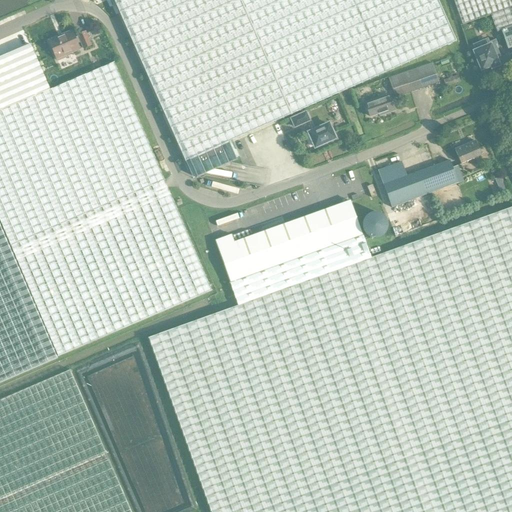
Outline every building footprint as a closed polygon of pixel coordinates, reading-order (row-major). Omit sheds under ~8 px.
[(228,143),(456,42),(437,0),(112,0),(185,162),(188,161),(196,178),(236,161),(228,143)] [(511,0),(452,0),(461,26),(491,15),(497,33),(501,32),(507,49),(511,46),(511,0)] [(78,35),(78,37),(75,38),(72,32),(49,41),(56,59),(57,59),(58,61),(66,58),(65,55),(79,49),(77,44),(81,43),(83,49),(91,46),(85,32),(78,35)] [(497,45),(495,40),(489,43),(490,46),(474,52),(477,61),(476,62),(478,68),(480,67),(481,71),(491,67),(492,69),(498,66),(496,59),(500,57),(495,45),(497,45)] [(30,45),(0,57),(0,222),(29,291),(58,357),(211,291),(114,63),(50,90),(48,87),(45,80),(30,45)] [(395,98),(439,82),(432,63),(388,79),(395,98)] [(448,79),(444,81),(446,87),(460,82),(458,76),(453,77),(448,79)] [(51,78),(45,80),(48,87),(54,85),(51,78)] [(385,112),(385,114),(395,111),(389,95),(365,104),(370,117),(385,112)] [(295,128),(309,121),(306,113),(291,120),(295,128)] [(308,134),(315,148),(327,143),(328,145),(335,141),(335,140),(335,139),(336,138),(334,133),(332,133),(328,125),(308,134)] [(475,141),(454,150),(460,164),(481,155),(475,141)] [(391,208),(463,182),(457,166),(452,168),(449,161),(406,177),(401,162),(377,171),(391,208)] [(376,196),(372,186),(367,188),(371,198),(376,196)] [(215,242),(237,304),(370,259),(350,202),(234,243),(231,236),(215,242)] [(237,304),(148,338),(211,511),(511,511),(511,207),(370,259),(237,304)] [(0,383),(57,359),(0,226),(0,383)] [(0,511),(130,511),(70,370),(0,400),(0,511)]
